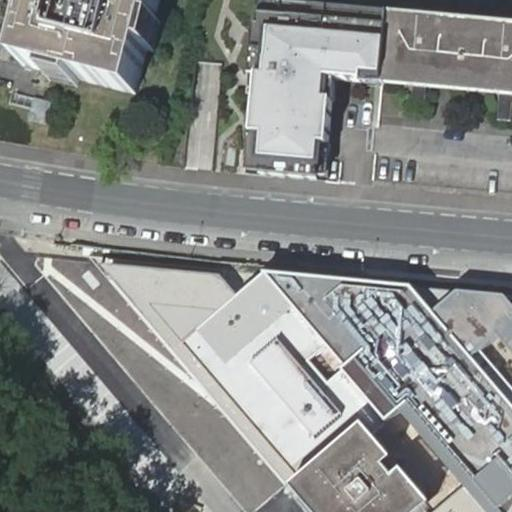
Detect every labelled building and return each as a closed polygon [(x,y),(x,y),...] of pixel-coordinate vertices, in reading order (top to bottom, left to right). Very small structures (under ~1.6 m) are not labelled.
[(41,0),(35,23),(24,67),(52,75),(78,82),(134,97),(145,52),(152,24),(158,0),(41,0)] [(28,0),(24,20),(35,23),(41,0),(28,0)] [(383,87),(389,15),(263,3),(261,28),(256,28),(250,93),(258,94),(250,177),(327,184),(337,83),(383,87)] [(420,18),(389,15),(384,80),(511,90),(511,18),(508,18),(507,26),(437,19),(437,11),(421,10),(420,18)] [(152,24),(145,52),(157,56),(164,28),(152,24)] [(76,90),(78,82),(52,75),(50,83),(76,90)] [(511,90),(384,80),(383,87),(414,90),(412,115),(426,116),(428,91),(500,97),(499,122),(511,123),(511,122),(511,90)] [(46,126),(51,105),(35,101),(30,122),(46,126)] [(123,261),(89,258),(304,491),(363,441),(408,406),(478,481),(435,511),(511,511),(511,302),(510,300),(462,294),(433,313),(416,290),(123,261)] [(423,511),(363,441),(304,491),(321,511),(423,511)]
